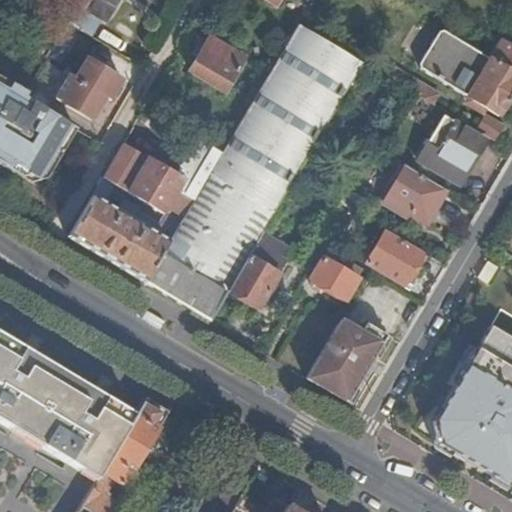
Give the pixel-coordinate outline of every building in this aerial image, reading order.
[(77,30),(86,36),(97,18),(103,22),(115,0),(79,0),(66,23),(77,30)] [(0,133),(21,98),(39,67),(34,65),(48,41),(5,14),(0,22),(0,133)] [(414,24),(402,48),(417,55),(429,31),(414,24)] [(141,283),(207,322),(226,289),(258,234),(358,63),(296,25),(269,70),(218,156),(189,204),(182,216),(166,243),(141,283)] [(464,98),(486,60),(440,32),(435,33),(415,65),(417,70),(464,98)] [(219,92),(240,59),(207,39),(187,72),(219,92)] [(511,48),(498,41),(486,60),(464,98),(496,118),(511,90),(511,48)] [(39,67),(21,98),(44,112),(53,99),(87,120),(101,99),(107,102),(119,81),(85,60),(72,81),(43,62),(39,67)] [(403,90),(409,79),(393,69),(387,80),(403,90)] [(409,79),(403,90),(410,94),(430,106),(435,96),(409,79)] [(21,98),(0,133),(0,165),(6,169),(10,163),(37,179),(43,177),(50,166),(48,158),(47,156),(65,125),(44,112),(21,98)] [(457,185),(482,143),(440,116),(414,160),(457,185)] [(471,131),(489,141),(498,127),(481,116),(471,131)] [(55,159),(72,130),(65,125),(47,156),(48,158),(55,159)] [(119,145),(99,179),(159,217),(166,206),(173,193),(189,204),(218,156),(187,137),(178,155),(170,175),(119,145)] [(10,163),(6,169),(29,182),(37,179),(10,163)] [(420,223),(439,191),(401,168),(380,204),(396,215),(399,209),(420,223)] [(64,237),(141,283),(166,243),(127,219),(101,203),(107,192),(95,185),(64,237)] [(359,200),(344,191),(337,203),(352,211),(359,200)] [(166,206),(182,216),(189,204),(173,193),(166,206)] [(258,234),(226,289),(255,307),(282,261),(272,255),(278,245),(258,234)] [(397,288),(416,256),(381,235),(362,267),(397,288)] [(341,301),(353,280),(319,260),(307,280),(341,301)] [(486,263),(476,279),(485,285),(495,268),(486,263)] [(304,379),(346,404),(385,337),(359,322),(353,330),(338,321),(304,379)] [(511,340),(489,327),(433,423),(439,446),(509,488),(511,483),(511,340)] [(0,511),(0,425),(94,482),(132,417),(9,342),(0,337),(0,511)] [(165,412),(143,399),(132,417),(94,482),(80,507),(88,511),(110,511),(114,506),(101,497),(109,484),(101,479),(104,474),(125,487),(133,474),(130,472),(165,412)] [(282,511),(284,510),(271,503),(266,511),(282,511)]
